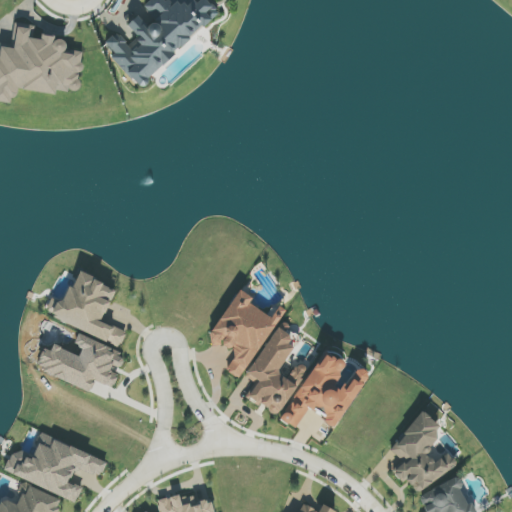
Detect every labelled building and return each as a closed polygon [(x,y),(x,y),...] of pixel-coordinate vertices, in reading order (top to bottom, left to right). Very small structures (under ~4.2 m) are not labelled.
[(140,88),(219,12),(207,0),(153,0),(146,8),(157,20),(143,34),(142,33),(129,45),(116,32),(105,43),(115,53),(111,57),(140,88)] [(79,95),(83,52),(66,51),(67,41),(55,40),(55,37),(42,36),(41,40),(30,39),(31,26),(15,24),(13,44),(0,43),(0,102),(14,104),(16,89),(31,90),(31,91),(79,95)] [(102,323),(116,288),(77,273),(65,303),(52,299),(45,317),(122,345),(127,332),(102,323)] [(240,380),(277,322),(249,305),(253,298),(240,289),(207,341),(218,347),(220,343),(236,353),(225,370),(240,380)] [(246,377),(256,383),(247,396),(279,417),(309,370),(298,363),(289,377),(278,370),(297,341),(278,328),(246,377)] [(91,391),(95,381),(114,389),(119,375),(111,372),(113,366),(121,369),(125,360),(117,357),(120,350),(78,335),(75,345),(83,348),(80,356),(54,345),(51,352),(44,349),(36,370),(91,391)] [(282,421),(297,429),(308,410),(338,427),(369,373),(358,367),(354,374),(343,368),(345,364),(323,351),(282,421)] [(389,449),(402,461),(393,471),(420,497),(447,468),(429,452),(441,438),(435,433),(440,427),(424,412),(389,449)] [(78,501),(83,488),(70,483),(76,468),(101,478),(108,461),(41,435),(33,457),(13,450),(4,473),(78,501)] [(473,511),(475,511),(459,477),(419,496),(426,511),(473,511)] [(0,511),(57,511),(62,500),(23,484),(15,505),(2,500),(0,505),(0,511)] [(216,511),(213,498),(196,503),(193,493),(159,502),(161,511),(216,511)]
